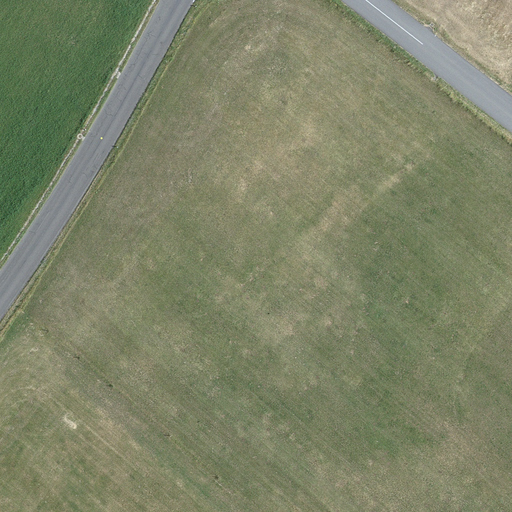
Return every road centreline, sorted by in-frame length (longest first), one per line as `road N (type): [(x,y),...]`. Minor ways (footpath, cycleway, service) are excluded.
road 1 (tertiary): [(178,0),(88,164),(0,296)]
road 2 (tertiary): [(511,114),(364,0)]
